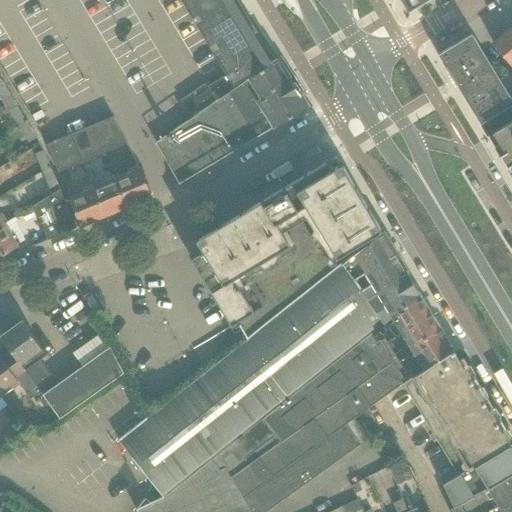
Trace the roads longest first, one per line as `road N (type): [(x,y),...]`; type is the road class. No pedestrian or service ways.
road 1 (residential): [(333,118),(174,212),(0,285)]
road 2 (residential): [(333,118),(373,169),(511,400)]
road 3 (secondary): [(511,332),(421,183)]
road 4 (residential): [(511,223),(468,153),(413,144)]
road 5 (residential): [(373,73),(402,45),(476,0)]
